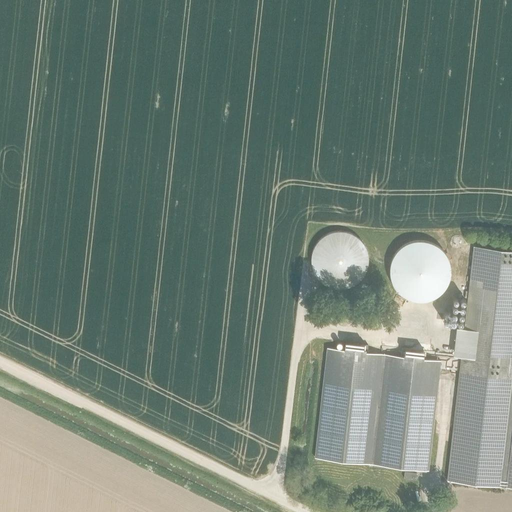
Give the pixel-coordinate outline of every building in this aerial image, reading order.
[(340,230),(336,230),(334,230),(331,231),(329,232),(327,233),(325,234),(323,235),(321,237),(319,238),(318,240),(316,241),(315,243),(313,246),(312,248),(311,251),(311,253),(310,257),(310,260),(310,262),(310,265),(310,267),(312,270),(313,274),(314,276),(316,278),(317,280),(318,281),(319,282),(321,284),(324,286),(326,287),(328,288),(330,289),(332,290),(334,290),(338,291),(340,291),(343,291),(346,290),(349,289),(351,289),(354,288),(357,286),(358,285),(360,284),(362,281),(364,280),(365,279),(367,276),(368,273),(369,272),(369,270),(370,268),(370,266),(371,263),(371,259),(371,257),(370,255),(370,253),(369,250),(368,247),(367,244),(365,242),(364,241),(362,239),(361,238),(360,237),(358,236),(357,235),(354,233),(353,232),(349,231),(348,231),(346,230),(342,230),(340,230)] [(389,270),(389,271),(389,273),(389,275),(389,276),(390,278),(390,280),(391,282),(391,283),(392,285),(393,287),(394,288),(395,290),(397,292),(398,293),(400,295),(402,296),(403,297),(405,298),(407,299),(409,300),(411,301),(413,301),(415,302),(417,302),(419,302),(421,302),(423,302),(425,301),(427,301),(429,300),(430,300),(432,299),(433,299),(435,298),(436,297),(438,296),(439,295),(440,294),(442,292),(443,291),(444,290),(445,288),(446,286),(447,284),(448,283),(449,281),(449,279),(450,277),(450,274),(450,272),(450,270),(450,268),(450,266),(449,264),(449,262),(448,260),(447,258),(446,256),(445,255),(444,253),(443,251),(442,250),(440,249),(439,248),(438,247),(436,246),(435,245),(432,243),(430,243),(429,242),(427,242),(425,241),(423,241),(421,241),(419,241),(417,241),(415,241),(413,241),(411,242),(409,242),(407,243),(405,244),(403,245),(402,246),(400,248),(398,249),(397,251),(395,252),(394,254),(393,256),(392,257),(391,259),(391,261),(390,263),(390,264),(389,266),(389,268),(389,270)] [(511,251),(474,248),(466,331),(458,330),(456,354),(463,355),(451,483),(511,488),(511,251)] [(451,320),(458,321),(460,313),(453,311),(451,320)] [(326,349),(314,459),(429,471),(440,361),(326,349)]
